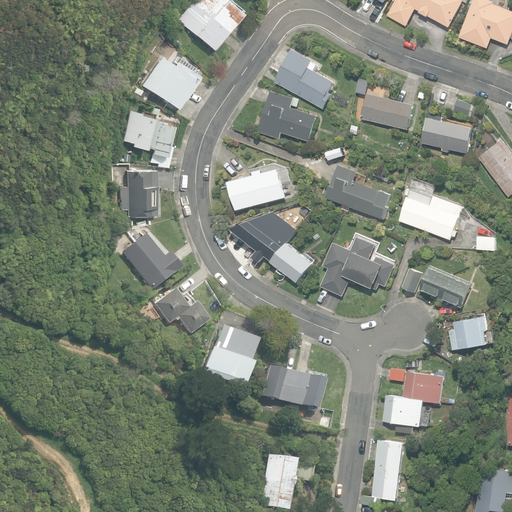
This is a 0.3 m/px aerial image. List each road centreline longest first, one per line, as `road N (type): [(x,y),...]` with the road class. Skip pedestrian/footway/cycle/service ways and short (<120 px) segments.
road 1 (residential): [(295,9),(238,74),(203,134),(194,203),(223,265),(245,286),(364,341)]
road 2 (track): [(0,316),(98,354),(192,406),(353,441)]
road 3 (residential): [(511,94),(393,50),(318,10),(295,9)]
road 4 (residential): [(344,511),(364,341)]
road 5 (track): [(85,511),(76,482),(0,409)]
